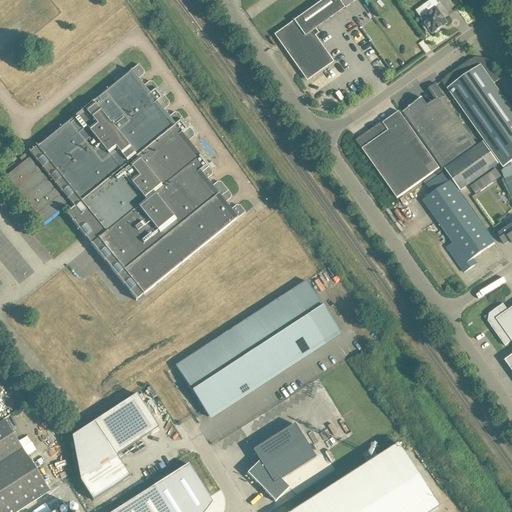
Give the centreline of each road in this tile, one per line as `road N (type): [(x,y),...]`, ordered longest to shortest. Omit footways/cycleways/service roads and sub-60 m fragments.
road 1 (residential): [(321,140),(511,9)]
road 2 (unclassified): [(448,312),(321,140)]
road 3 (unclassified): [(321,140),(225,0)]
